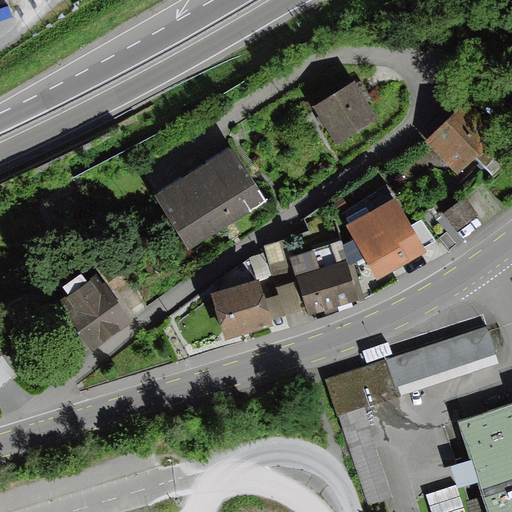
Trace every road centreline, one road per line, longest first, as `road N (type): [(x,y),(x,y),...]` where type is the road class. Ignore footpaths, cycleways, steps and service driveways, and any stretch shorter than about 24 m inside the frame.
road 1 (tertiary): [(511,235),(413,305),(348,333),(0,444)]
road 2 (primary): [(0,153),(281,0)]
road 3 (primary): [(222,0),(0,120)]
